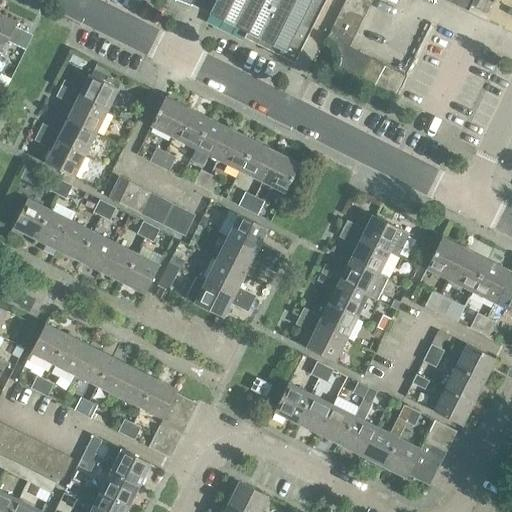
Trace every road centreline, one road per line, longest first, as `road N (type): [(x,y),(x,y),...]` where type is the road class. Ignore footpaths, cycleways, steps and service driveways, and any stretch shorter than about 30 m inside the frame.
road 1 (residential): [(466,200),(179,58)]
road 2 (residential): [(183,511),(210,461),(255,443),(387,511)]
road 3 (residential): [(206,203),(125,164),(179,58)]
road 4 (residential): [(179,58),(63,0)]
road 5 (residential): [(385,54),(412,2),(473,32)]
road 6 (residential): [(458,511),(511,404)]
